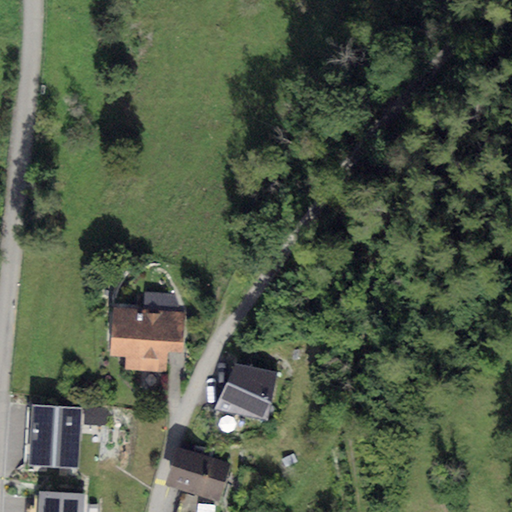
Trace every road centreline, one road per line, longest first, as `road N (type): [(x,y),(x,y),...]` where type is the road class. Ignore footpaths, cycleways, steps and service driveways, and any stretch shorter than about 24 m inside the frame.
road 1 (residential): [(0,384),(32,0)]
road 2 (track): [(481,0),(256,290)]
road 3 (residential): [(256,290),(204,362),(156,511)]
